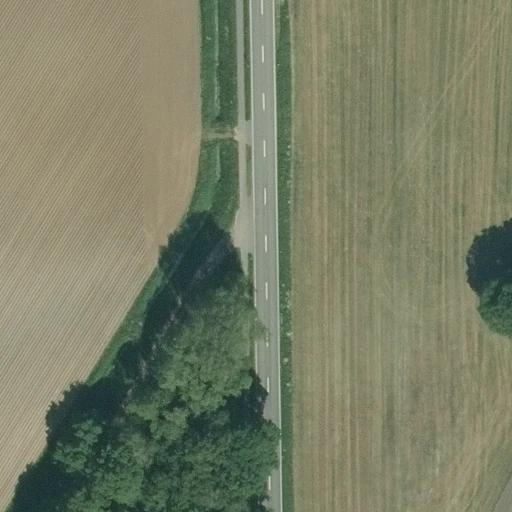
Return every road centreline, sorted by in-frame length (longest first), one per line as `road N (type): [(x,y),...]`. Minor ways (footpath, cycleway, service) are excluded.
road 1 (secondary): [(272,511),(262,0)]
road 2 (unknown): [(88,511),(158,398),(249,279)]
